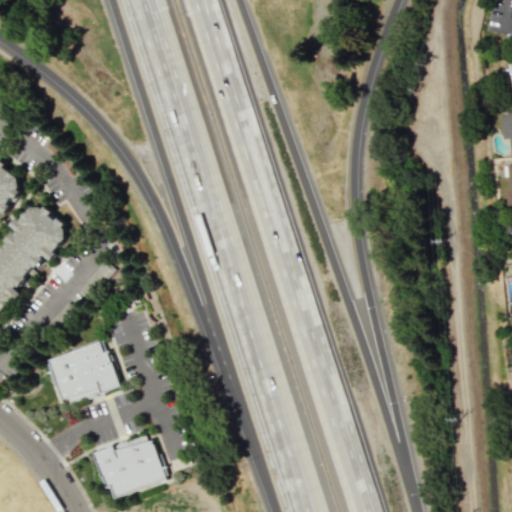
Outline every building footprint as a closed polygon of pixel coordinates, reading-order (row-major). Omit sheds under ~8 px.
[(510,154),(511,154),(511,103),(511,112),(500,113),(502,138),(509,138),(510,154)] [(0,213),(8,212),(22,191),(19,176),(6,168),(6,162),(0,158),(0,213)] [(0,311),(3,311),(12,299),(20,299),(20,286),(22,286),(45,255),(52,261),(57,254),(57,251),(67,238),(66,221),(46,206),(31,206),(21,220),(5,221),(21,232),(12,233),(0,248),(0,311)] [(121,387),(107,340),(49,357),(62,402),(88,395),(88,397),(121,387)] [(94,451),(106,488),(112,487),(115,496),(167,479),(152,432),(94,451)]
